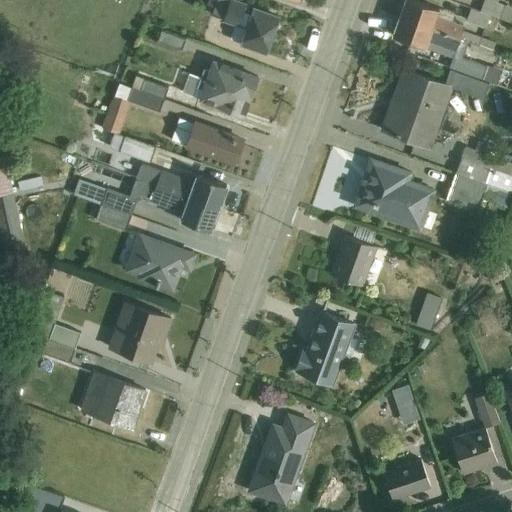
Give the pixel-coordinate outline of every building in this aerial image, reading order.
[(230,1),(227,0),(208,0),(207,5),(214,7),(211,15),(223,19),(222,21),(245,27),(239,44),(266,53),(278,17),(230,1)] [(404,0),(399,17),(468,41),(492,50),(495,42),(461,30),(465,20),(485,26),(489,14),(479,11),(470,8),(466,19),(412,0),(404,0)] [(483,0),(479,11),(489,14),(510,22),(511,15),(511,7),(497,2),(497,0),(483,0)] [(468,41),(399,17),(392,36),(453,56),(449,68),(483,80),(488,66),(462,58),(468,41)] [(161,30),(157,41),(181,50),(185,39),(161,30)] [(200,78),(250,97),(257,77),(212,60),(208,70),(204,68),(200,78)] [(61,68),(56,81),(68,85),(73,72),(61,68)] [(483,80),(449,68),(445,78),(453,84),(452,87),(484,98),(489,82),(483,80)] [(430,147),(452,87),(404,69),(382,130),(430,147)] [(250,97),(200,78),(188,73),(182,92),(244,115),(250,97)] [(82,75),(72,105),(86,109),(92,91),(88,90),(92,78),(82,75)] [(131,88),(163,99),(167,87),(135,75),(131,88)] [(163,99),(131,88),(119,83),(101,128),(114,132),(119,134),(129,101),(159,111),(163,99)] [(497,90),(491,103),(502,108),(507,94),(497,90)] [(178,117),(171,139),(185,144),(185,145),(235,163),(243,140),(178,117)] [(119,134),(114,132),(109,147),(149,161),(154,146),(119,134)] [(0,267),(1,267),(0,264),(0,245),(4,265),(26,260),(0,140),(0,267)] [(455,173),(511,192),(511,162),(509,161),(511,157),(477,143),(475,150),(463,146),(455,173)] [(39,145),(37,156),(56,159),(58,148),(39,145)] [(371,160),(355,204),(421,228),(435,188),(409,179),(410,174),(371,160)] [(135,178),(219,208),(227,185),(194,174),(192,181),(140,162),(135,178)] [(511,207),(511,192),(455,173),(447,199),(468,206),(467,209),(469,215),(476,217),(481,214),(487,199),(489,200),(484,214),(489,216),(492,206),(503,209),(505,206),(511,209),(511,207)] [(219,208),(135,178),(129,197),(79,178),(73,194),(102,204),(131,215),(138,196),(181,211),(178,220),(210,231),(219,208)] [(131,215),(102,204),(96,220),(125,230),(131,215)] [(352,238),(371,244),(375,232),(357,225),(352,238)] [(139,233),(124,270),(139,275),(138,278),(157,285),(158,282),(172,287),(180,265),(189,268),(193,254),(139,233)] [(371,244),(352,238),(344,235),(330,274),(363,285),(377,246),(371,244)] [(17,274),(11,290),(32,298),(38,282),(17,274)] [(45,336),(75,347),(81,332),(55,323),(63,297),(45,291),(31,331),(45,336)] [(427,293),(415,325),(431,330),(442,298),(427,293)] [(125,301),(108,346),(151,362),(161,334),(164,336),(171,318),(125,301)] [(304,348),(295,370),(333,384),(344,354),(351,357),(358,339),(351,336),(355,324),(320,312),(307,349),(304,348)] [(75,347),(45,336),(40,351),(70,362),(75,347)] [(94,371),(81,409),(132,427),(145,390),(94,371)] [(408,382),(392,388),(400,410),(416,404),(408,382)] [(511,387),(503,391),(511,413),(511,387)] [(484,428),(451,439),(463,473),(484,466),(485,468),(497,464),(485,428),(500,423),(489,393),(474,399),(484,428)] [(269,491),(267,497),(285,503),(314,424),(288,415),(283,429),(273,425),(252,485),(269,491)] [(421,460),(383,473),(392,500),(430,487),(421,460)] [(58,511),(64,496),(26,483),(30,501),(27,509),(34,511),(58,511)] [(269,491),(252,485),(250,490),(267,497),(269,491)]
